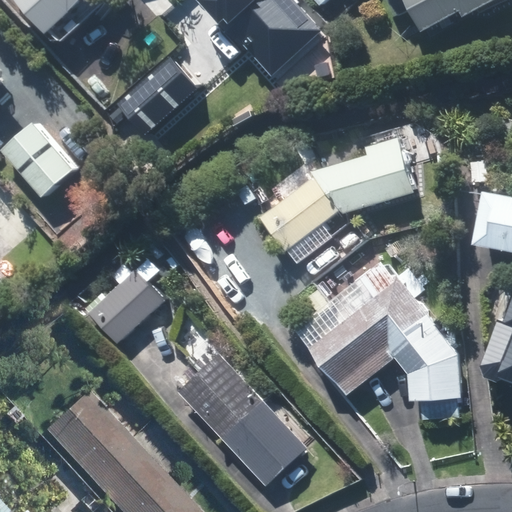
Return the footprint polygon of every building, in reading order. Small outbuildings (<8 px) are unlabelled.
[(96,0),(28,0),(59,34),(96,0)] [(317,0),(327,10),(337,0),(317,0)] [(381,0),(391,20),(406,13),(399,0),(381,0)] [(407,0),(422,27),(460,6),(464,13),(487,0),(407,0)] [(0,69),(0,101),(16,88),(0,69)] [(88,102),(70,116),(91,144),(109,131),(88,102)] [(41,128),(10,154),(51,201),(47,205),(56,215),(54,217),(63,229),(80,214),(71,204),(68,206),(58,195),(82,175),(41,128)] [(322,180),(267,224),(311,280),(341,256),(323,235),(350,214),(353,218),(422,197),(406,143),(373,152),(376,161),(321,177),(322,180)] [(315,144),(277,164),(288,184),(326,164),(315,144)] [(467,158),(469,177),(484,175),(482,157),(467,158)] [(471,243),(511,250),(511,197),(481,192),(471,243)] [(78,223),(64,236),(74,246),(88,233),(78,223)] [(364,229),(373,242),(381,236),(372,223),(364,229)] [(0,261),(0,285),(12,273),(0,261)] [(386,293),(322,345),(360,393),(406,357),(417,371),(421,399),(430,399),(432,418),(469,414),(467,397),(473,396),(469,351),(407,274),(405,276),(393,261),(373,277),(386,293)] [(110,297),(92,313),(123,348),(172,304),(154,285),(161,278),(150,268),(141,276),(133,267),(121,278),(129,287),(114,301),(110,297)] [(325,312),(336,302),(324,286),(311,295),(325,312)] [(499,321),(482,365),(488,377),(500,382),(501,377),(511,380),(511,293),(505,291),(500,305),(511,310),(506,324),(499,321)] [(227,357),(186,396),(272,490),(314,451),(227,357)] [(196,511),(89,397),(47,436),(117,511),(196,511)]
